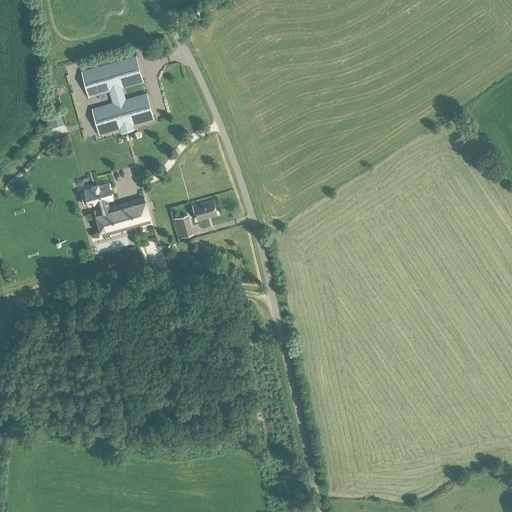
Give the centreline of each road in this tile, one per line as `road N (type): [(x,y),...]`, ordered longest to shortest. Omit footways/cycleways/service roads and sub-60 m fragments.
road 1 (unclassified): [(319,511),(244,186),(192,57),(150,0)]
road 2 (track): [(0,293),(54,274),(271,296)]
